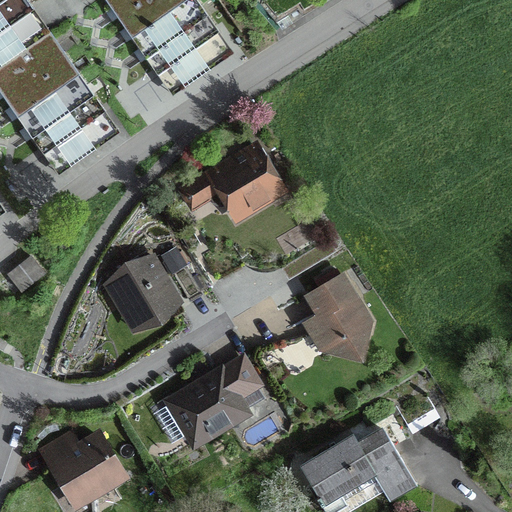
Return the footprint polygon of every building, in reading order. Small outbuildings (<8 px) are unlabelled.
[(0,0),(0,33),(36,9),(29,0),(0,0)] [(233,56),(194,0),(106,0),(114,12),(128,32),(139,49),(155,73),(172,97),(233,56)] [(51,32),(0,67),(0,87),(3,91),(17,113),(31,133),(45,153),(59,174),(120,133),(51,32)] [(280,191),(254,148),(243,155),(240,154),(237,155),(234,159),(234,163),(230,166),(229,164),(180,193),(189,208),(192,211),(209,201),(211,204),(218,208),(226,205),(234,218),(280,191)] [(159,288),(161,288),(146,263),(111,284),(137,327),(149,319),(154,315),(159,313),(172,306),(165,294),(162,296),(159,288)] [(172,276),(186,300),(199,293),(184,268),(172,276)] [(361,313),(340,278),(307,298),(317,316),(311,320),(327,345),(325,352),(360,361),(365,334),(351,331),(346,323),(361,313)] [(233,398),(255,385),(241,362),(208,381),(210,385),(203,389),(199,385),(193,386),(190,389),(189,393),(170,404),(193,443),(209,434),(212,435),(213,431),(242,414),(233,398)] [(372,477),(388,503),(415,487),(384,434),(359,448),(351,436),(299,467),(317,499),(315,500),(320,508),(321,508),(323,511),(326,511),(327,511),(324,506),(372,477)] [(120,477),(97,438),(51,465),(67,491),(74,487),(82,500),(120,477)]
